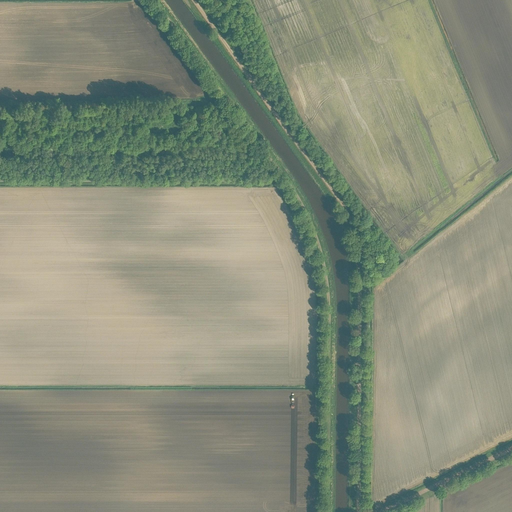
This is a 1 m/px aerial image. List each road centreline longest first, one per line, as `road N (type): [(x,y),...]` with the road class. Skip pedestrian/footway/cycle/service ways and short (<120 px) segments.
road 1 (track): [(190,0),(355,235),(357,511)]
road 2 (unknown): [(270,180),(300,231),(317,323)]
road 3 (track): [(511,446),(376,511)]
